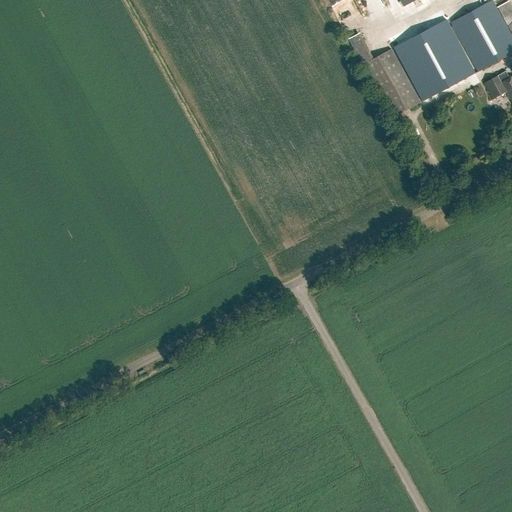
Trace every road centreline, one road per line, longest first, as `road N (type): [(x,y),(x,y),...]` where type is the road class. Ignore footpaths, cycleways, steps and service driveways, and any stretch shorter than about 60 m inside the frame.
road 1 (unclassified): [(0,436),(293,283)]
road 2 (unclassified): [(422,511),(293,283)]
road 3 (unclassified): [(293,283),(511,169)]
